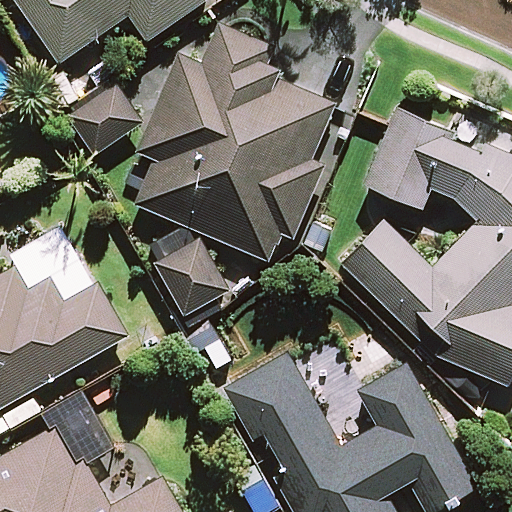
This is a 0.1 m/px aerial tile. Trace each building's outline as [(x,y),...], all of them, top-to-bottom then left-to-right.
[(15,0),(59,62),(129,13),(148,39),(203,0),(15,0)] [(214,36),(203,64),(178,53),(137,149),(154,157),(135,202),(282,265),(350,109),(303,89),(282,79),(286,70),(266,61),(274,43),(230,24),(223,40),(214,36)] [(142,122),(116,82),(68,115),(94,154),(142,122)] [(511,155),(470,135),(467,144),(449,136),(452,128),(394,104),(362,182),(420,206),(428,186),(456,198),(474,221),(430,264),(384,217),(339,261),(437,359),(509,386),(511,378),(511,155)] [(0,430),(41,408),(31,389),(125,336),(63,225),(0,261),(0,430)] [(200,233),(184,241),(177,227),(152,241),(161,258),(151,263),(188,332),(223,314),(214,297),(230,288),(200,233)] [(342,446),(286,352),(223,389),(295,511),(398,511),(386,492),(408,479),(427,511),(430,511),(478,484),(405,361),(358,389),(379,424),(342,446)] [(114,451),(80,393),(42,415),(49,427),(0,455),(0,511),(175,511),(158,481),(111,508),(87,466),(114,451)] [(271,511),(282,505),(262,475),(238,491),(252,511),(271,511)]
